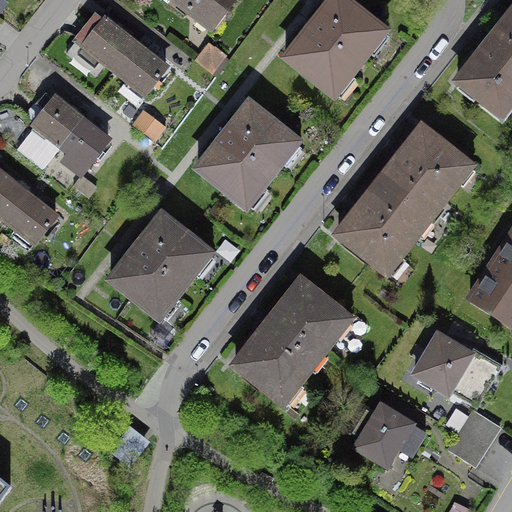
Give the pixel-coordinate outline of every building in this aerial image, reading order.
[(154,0),(166,9),(171,3),(205,30),(229,0),(154,0)] [(326,0),(273,67),(328,110),(387,37),(340,0),(326,0)] [(511,0),(508,0),(479,42),(445,92),(495,127),(511,102),(511,0)] [(78,44),(114,72),(134,47),(97,18),(78,44)] [(209,45),(197,60),(212,72),(224,58),(209,45)] [(164,70),(134,47),(114,72),(145,95),(164,70)] [(30,128),(58,150),(80,122),(52,99),(30,128)] [(299,148),(243,104),(186,176),(242,220),(299,148)] [(144,111),(134,125),(158,140),(167,126),(144,111)] [(108,143),(80,122),(58,150),(86,172),(108,143)] [(379,187),(436,231),(475,181),(417,137),(379,187)] [(0,221),(2,223),(25,194),(0,174),(0,221)] [(394,285),(436,231),(379,187),(337,241),(394,285)] [(56,219),(25,194),(2,223),(33,248),(56,219)] [(164,330),(218,261),(157,214),(103,283),(164,330)] [(511,242),(495,270),(472,306),(511,332),(511,242)] [(236,374),(291,417),(362,327),(307,284),(273,327),(236,374)] [(427,361),(414,383),(452,405),(457,396),(478,408),(497,374),(478,363),(439,341),(427,361)] [(403,452),(415,460),(431,435),(409,421),(382,404),(353,450),(390,473),(403,452)] [(460,439),(489,458),(502,437),(473,418),(460,439)] [(476,477),(489,458),(460,439),(447,459),(476,477)] [(0,511),(0,500),(10,487),(0,478),(0,511)]
